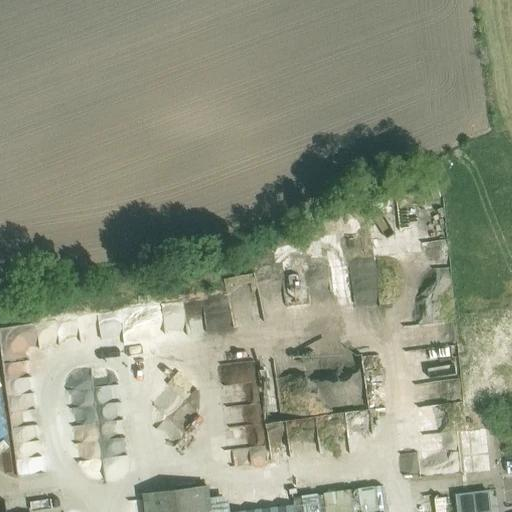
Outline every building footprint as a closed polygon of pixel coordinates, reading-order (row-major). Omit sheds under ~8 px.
[(229,296),(186,299),(188,325),(231,322),(229,296)] [(26,348),(40,346),(36,322),(0,327),(0,328),(9,395),(33,392),(26,348)] [(165,391),(156,399),(168,414),(200,388),(184,369),(162,387),(165,391)] [(233,447),(235,467),(273,462),(272,460),(291,457),(286,419),(264,422),(258,380),(238,383),(247,445),(233,447)] [(487,440),(485,427),(459,431),(465,471),(485,467),(481,441),(487,440)] [(19,468),(20,472),(44,470),(43,456),(35,457),(36,466),(19,468)] [(144,511),(209,511),(206,488),(143,496),(144,511)] [(491,511),(489,491),(455,495),(457,511),(491,511)]
